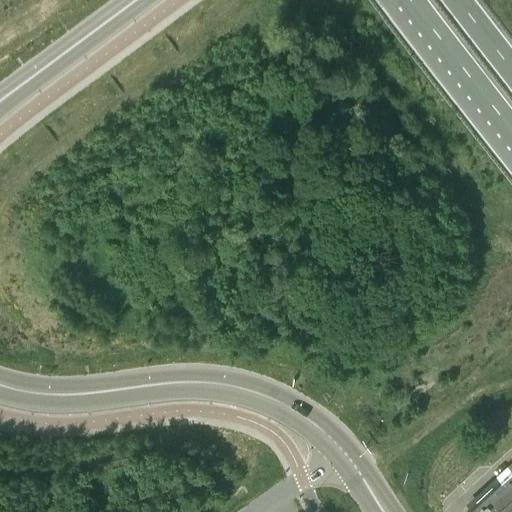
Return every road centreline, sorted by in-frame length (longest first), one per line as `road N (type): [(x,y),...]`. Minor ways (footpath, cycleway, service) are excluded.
road 1 (tertiary): [(0,386),(43,395),(196,382),(242,387),(302,415),(342,450)]
road 2 (tertiary): [(0,100),(136,0)]
road 3 (trunk): [(409,0),(511,130)]
